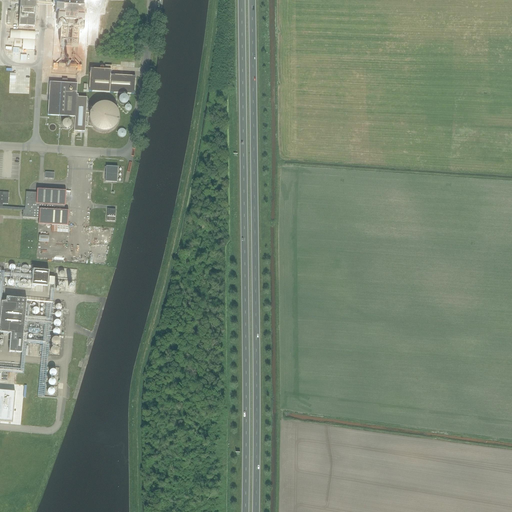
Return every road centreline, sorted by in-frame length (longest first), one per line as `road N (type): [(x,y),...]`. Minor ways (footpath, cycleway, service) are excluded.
road 1 (trunk): [(240,0),(245,511)]
road 2 (trunk): [(256,511),(252,0)]
road 3 (unknown): [(0,355),(62,359),(72,308),(67,298),(0,289)]
road 4 (unknown): [(0,144),(80,149),(80,245)]
